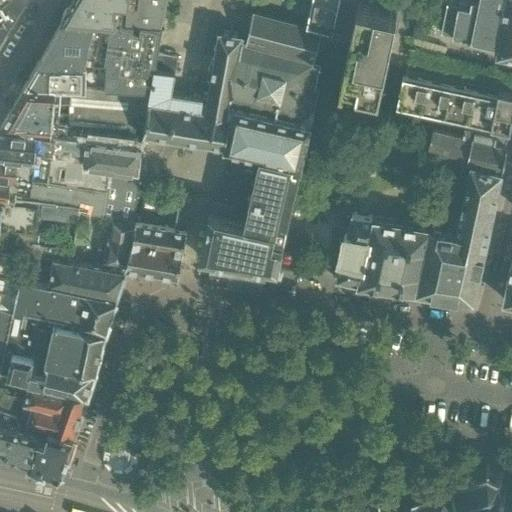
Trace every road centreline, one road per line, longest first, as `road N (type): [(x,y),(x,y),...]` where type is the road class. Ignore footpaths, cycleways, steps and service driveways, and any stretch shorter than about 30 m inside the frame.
road 1 (unclassified): [(481,330),(170,294),(130,326),(78,509)]
road 2 (residential): [(511,188),(481,330)]
